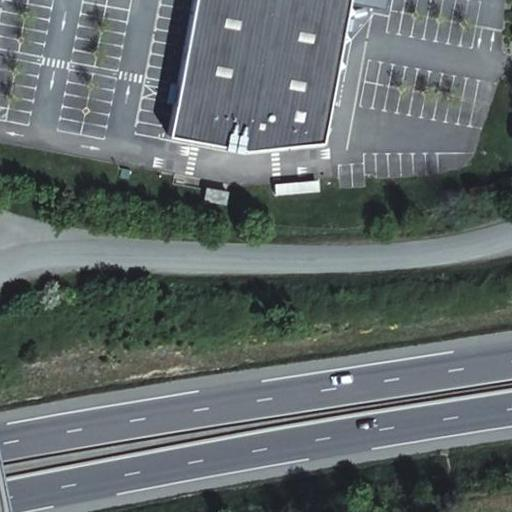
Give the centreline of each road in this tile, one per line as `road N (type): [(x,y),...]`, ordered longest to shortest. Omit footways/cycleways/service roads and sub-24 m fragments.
road 1 (unclassified): [(0,306),(47,269),(332,285),(511,241)]
road 2 (trunk): [(511,349),(206,400),(0,446)]
road 3 (trunk): [(0,499),(155,464),(511,408)]
